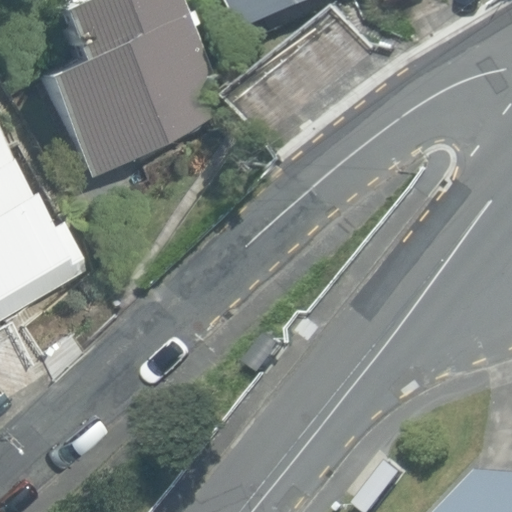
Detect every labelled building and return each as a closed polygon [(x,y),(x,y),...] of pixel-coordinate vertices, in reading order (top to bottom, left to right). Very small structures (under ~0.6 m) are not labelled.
[(31,71),(82,173),(217,105),(163,0),(52,0),(42,5),(66,53),(31,71)] [(243,0),(254,26),(316,0),(243,0)] [(0,310),(76,266),(48,218),(36,225),(0,163),(0,160),(8,156),(0,142),(0,310)] [(275,328),(252,355),(268,367),(290,340),(275,328)] [(369,488),(384,499),(404,473),(389,462),(369,488)] [(511,511),(511,469),(483,467),(440,511),(511,511)]
